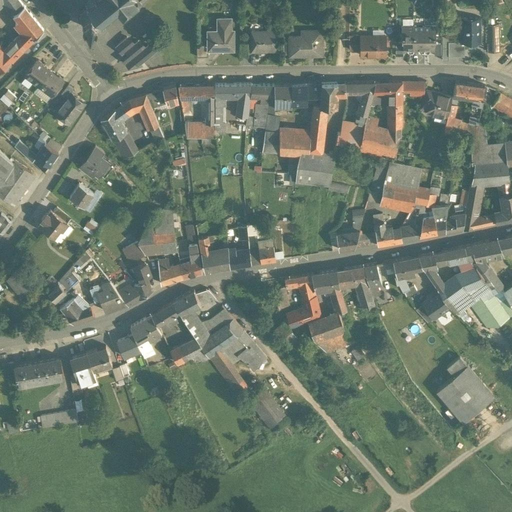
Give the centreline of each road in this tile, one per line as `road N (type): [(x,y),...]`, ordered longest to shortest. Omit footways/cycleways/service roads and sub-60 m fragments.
road 1 (secondary): [(0,346),(112,323),(208,281),(511,228)]
road 2 (residential): [(107,99),(198,76),(457,76),(511,88)]
road 3 (residential): [(0,249),(107,99)]
road 4 (track): [(511,427),(401,504)]
road 5 (residential): [(107,99),(30,0)]
